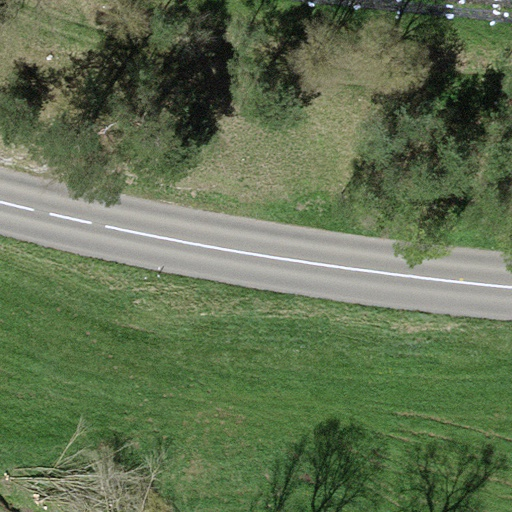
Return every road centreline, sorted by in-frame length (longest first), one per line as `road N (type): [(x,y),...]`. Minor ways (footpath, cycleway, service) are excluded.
road 1 (primary): [(511,285),(199,243),(0,200)]
road 2 (track): [(355,71),(511,88)]
